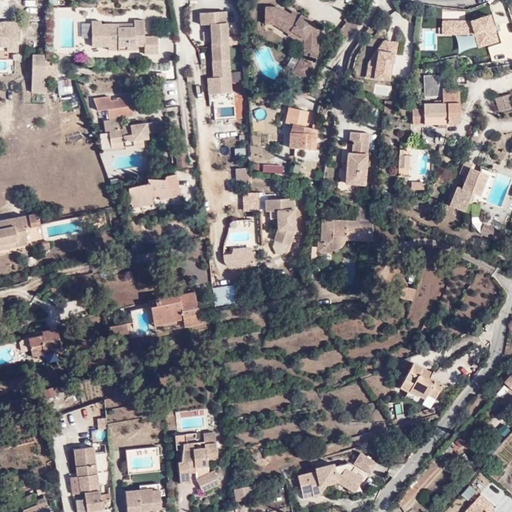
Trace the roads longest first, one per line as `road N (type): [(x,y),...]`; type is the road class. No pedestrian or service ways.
road 1 (residential): [(378,511),(488,370),(511,300)]
road 2 (unknown): [(376,0),(343,69),(337,108),(345,122)]
road 3 (unknown): [(186,64),(204,187)]
